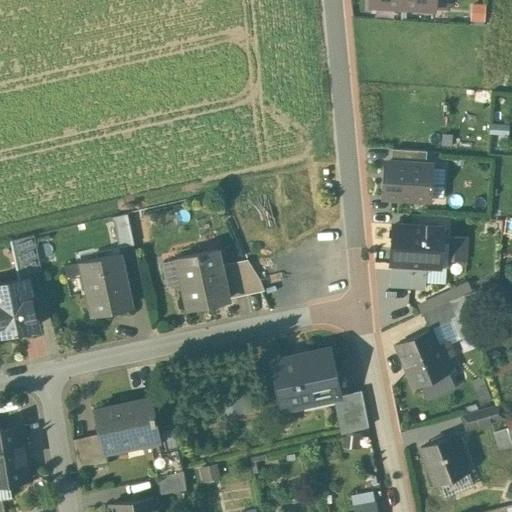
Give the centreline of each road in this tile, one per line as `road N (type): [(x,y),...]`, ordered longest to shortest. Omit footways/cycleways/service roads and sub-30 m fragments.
road 1 (residential): [(48,371),(362,302)]
road 2 (residential): [(362,302),(331,0)]
road 3 (residential): [(406,511),(362,302)]
road 4 (residential): [(70,511),(48,371)]
